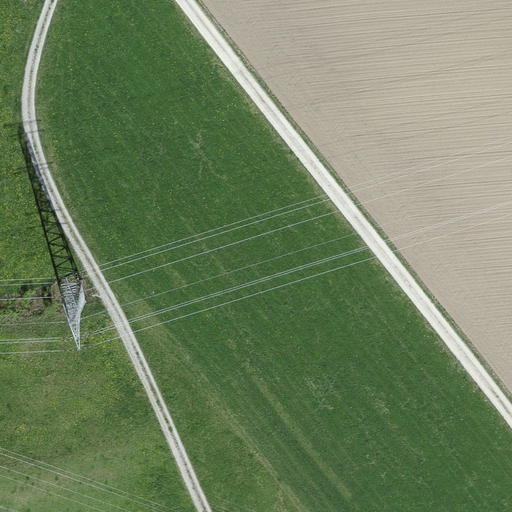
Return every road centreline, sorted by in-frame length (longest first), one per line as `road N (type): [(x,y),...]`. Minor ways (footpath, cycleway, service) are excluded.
road 1 (track): [(49,0),(37,30),(27,133),(70,243),(203,511)]
road 2 (track): [(184,0),(511,416)]
